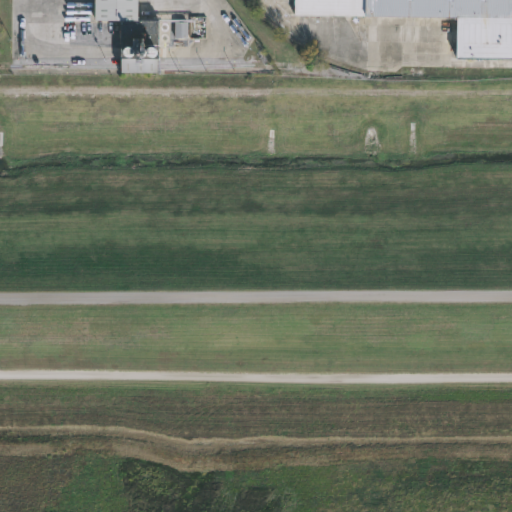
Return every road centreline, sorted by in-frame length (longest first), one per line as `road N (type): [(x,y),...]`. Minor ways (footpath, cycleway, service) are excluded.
road 1 (track): [(511,298),(0,300)]
road 2 (track): [(0,372),(511,371)]
road 3 (track): [(511,219),(0,219)]
